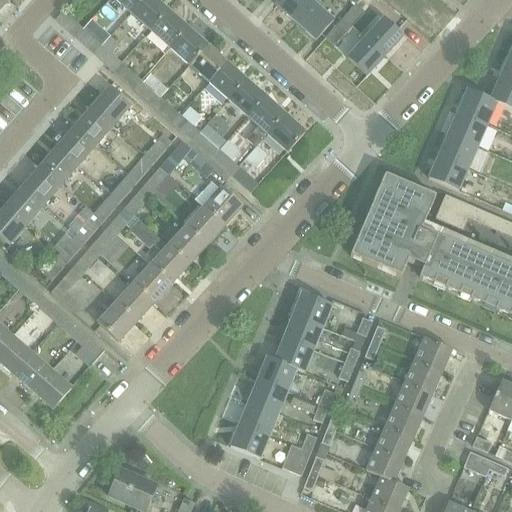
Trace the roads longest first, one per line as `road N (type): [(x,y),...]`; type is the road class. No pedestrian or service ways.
road 1 (residential): [(511,365),(264,257)]
road 2 (residential): [(363,144),(204,0)]
road 3 (residential): [(0,154),(60,82),(12,39),(48,0)]
road 4 (unclassified): [(128,404),(264,257)]
road 5 (unclassified): [(363,144),(496,0)]
road 6 (residential): [(281,511),(193,470),(128,404)]
road 7 (residential): [(472,358),(421,477),(441,485),(430,511)]
road 8 (unclassified): [(264,257),(363,144)]
